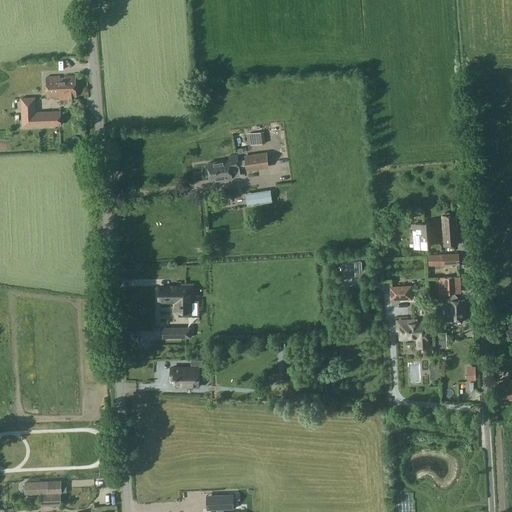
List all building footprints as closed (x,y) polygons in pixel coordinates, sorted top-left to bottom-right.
[(72,99),(72,97),(76,97),(75,76),(47,77),(48,98),(59,97),(59,99),(72,99)] [(35,99),(21,99),(22,128),(59,127),(58,112),(36,113),(35,99)] [(263,132),(249,134),(251,145),(265,144),(263,132)] [(229,160),(207,163),(210,181),(219,180),(220,181),(232,179),(231,170),(238,169),(238,167),(246,165),(247,171),(269,168),(266,153),(245,157),(245,160),(237,161),(237,156),(229,157),(229,160)] [(270,190),(246,194),(248,205),(272,202),(270,190)] [(443,216),(445,246),(458,245),(456,215),(443,216)] [(414,249),(431,248),(429,224),(412,225),(414,249)] [(430,265),(459,264),(459,254),(430,255),(430,265)] [(440,292),(460,292),(459,278),(439,278),(440,292)] [(178,287),(160,287),(160,301),(176,301),(176,310),(179,310),(179,316),(190,316),(190,310),(191,310),(191,300),(191,295),(194,295),(194,283),(178,284),(178,287)] [(390,299),(412,299),(411,286),(390,287),(390,299)] [(448,320),(466,319),(465,300),(447,301),(448,320)] [(428,347),(427,322),(399,323),(400,339),(418,338),(418,348),(428,347)] [(163,337),(190,337),(190,328),(163,328),(163,337)] [(159,355),(169,355),(169,344),(159,345),(159,355)] [(427,365),(427,376),(435,377),(435,365),(427,365)] [(171,366),(171,377),(175,377),(175,386),(199,386),(199,366),(171,366)] [(475,366),(467,367),(467,381),(476,381),(475,366)] [(125,382),(148,381),(147,368),(125,369),(125,382)] [(170,386),(170,368),(158,369),(159,386),(170,386)] [(499,400),(511,398),(511,379),(498,380),(499,400)] [(48,482),(25,483),(26,494),(48,493),(62,492),(61,481),(48,482)] [(60,493),(41,494),(41,505),(61,504),(60,493)] [(239,495),(226,496),(227,505),(241,505),(239,495)] [(177,507),(192,506),(191,496),(176,497),(177,507)]
